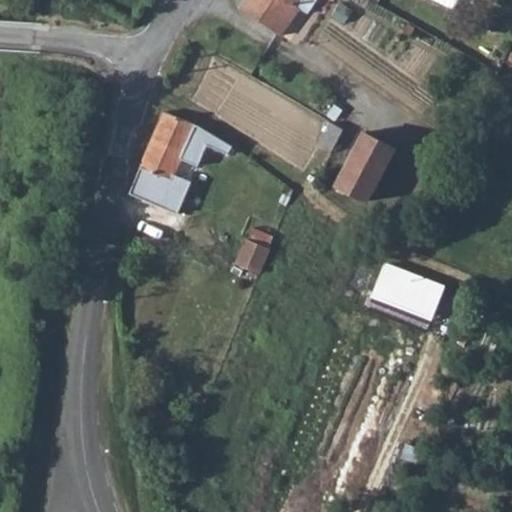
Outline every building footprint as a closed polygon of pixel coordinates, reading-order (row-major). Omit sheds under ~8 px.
[(246,0),(241,8),(282,36),(299,9),(306,14),(315,0),(246,0)] [(173,210),(176,202),(187,181),(175,175),(193,136),(207,141),(229,154),(234,146),(228,142),(218,136),(202,127),(191,123),(176,116),(165,112),(142,167),(138,166),(133,193),(173,210)] [(331,151),(343,129),(331,122),(320,145),(331,151)] [(367,201),(395,148),(363,133),(336,185),(367,201)] [(238,262),(262,272),(278,235),(255,224),(238,262)]
